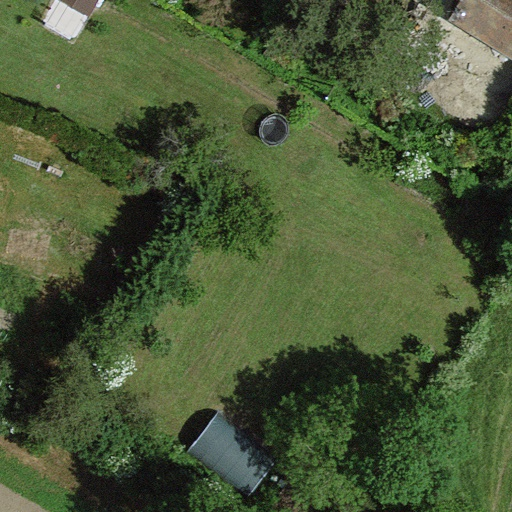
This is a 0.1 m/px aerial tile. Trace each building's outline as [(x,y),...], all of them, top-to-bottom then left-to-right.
[(66,0),(90,14),(98,0),(66,0)] [(511,0),(473,0),(460,22),(511,52),(511,0)] [(227,408),(198,443),(256,491),(285,456),(227,408)] [(0,506),(17,488),(0,473),(0,506)] [(78,511),(48,484),(22,511),(78,511)]
